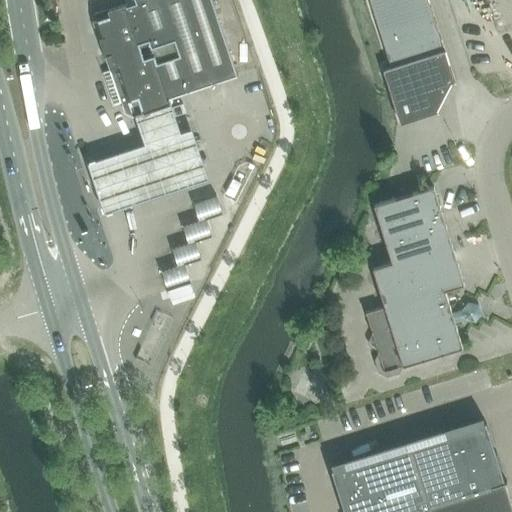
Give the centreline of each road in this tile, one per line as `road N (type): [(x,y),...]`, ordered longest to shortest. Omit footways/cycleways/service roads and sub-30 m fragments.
road 1 (secondary): [(146,511),(58,229),(37,141),(20,0)]
road 2 (secondary): [(0,102),(50,312),(114,511)]
road 3 (unclassified): [(511,250),(490,172),(511,120)]
